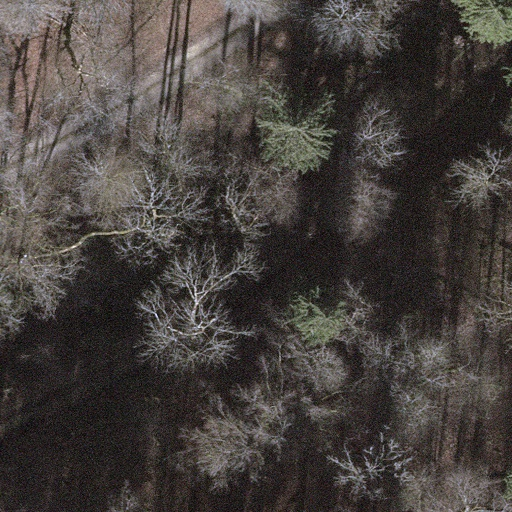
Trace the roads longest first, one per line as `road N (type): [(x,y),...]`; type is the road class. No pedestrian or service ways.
road 1 (track): [(511,37),(329,211),(151,349),(0,439)]
road 2 (track): [(0,165),(167,81),(285,0)]
